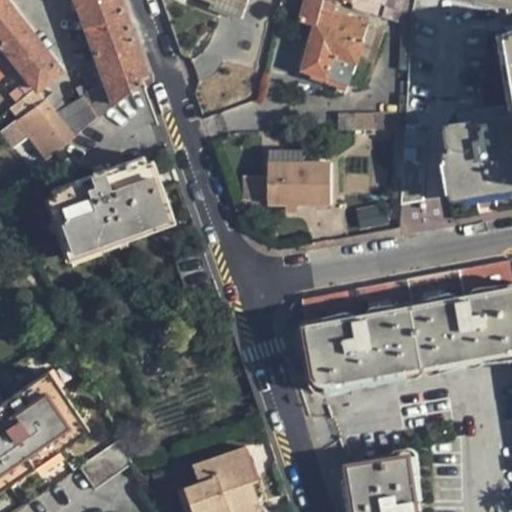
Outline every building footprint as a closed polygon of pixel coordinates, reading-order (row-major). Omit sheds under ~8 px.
[(0,0),(0,44),(6,53),(17,66),(35,89),(60,70),(5,0),(0,0)] [(54,92),(44,98),(18,120),(46,160),(145,78),(118,0),(74,0),(110,97),(89,104),(85,97),(56,113),(53,110),(62,102),(54,92)] [(243,12),(247,4),(238,0),(217,0),(217,1),(243,12)] [(355,67),(352,65),(366,24),(332,12),(333,7),(308,0),(306,0),(301,22),(316,27),(304,70),(350,85),(355,67)] [(411,18),(414,0),(354,0),(354,2),(352,9),(410,27),(411,18)] [(0,57),(0,79),(17,66),(6,53),(0,57)] [(16,104),(10,109),(18,120),(44,98),(35,89),(16,104)] [(338,131),(405,130),(406,115),(338,116),(338,131)] [(511,186),(511,121),(446,133),(449,152),(445,153),(447,163),(444,164),(450,197),(511,186)] [(405,130),(395,132),(391,188),(402,188),(405,130)] [(405,130),(402,188),(401,204),(423,201),(427,142),(431,132),(405,130)] [(270,153),(271,165),(307,166),(307,154),(270,153)] [(165,218),(143,157),(51,190),(74,251),(165,218)] [(73,171),(67,159),(38,175),(44,188),(73,171)] [(307,166),(271,165),(269,204),(331,206),(332,167),(307,166)] [(248,199),(265,199),(265,180),(248,180),(248,199)] [(511,260),(302,300),(317,377),(321,382),(327,383),(336,382),(337,385),(511,351),(511,260)] [(137,286),(118,288),(121,313),(139,311),(137,286)] [(48,372),(40,377),(51,394),(59,388),(48,372)] [(68,419),(76,413),(59,388),(51,394),(40,377),(0,404),(0,489),(79,436),(68,419)] [(88,430),(76,413),(68,419),(79,436),(88,430)] [(132,463),(120,437),(79,467),(94,489),(132,463)] [(255,511),(252,503),(257,501),(251,481),(256,479),(245,446),(206,460),(206,463),(193,467),(198,483),(184,487),(192,511),(255,511)] [(349,466),(356,511),(415,511),(414,502),(417,501),(410,457),(349,466)] [(261,511),(257,501),(252,503),(255,511),(261,511)]
